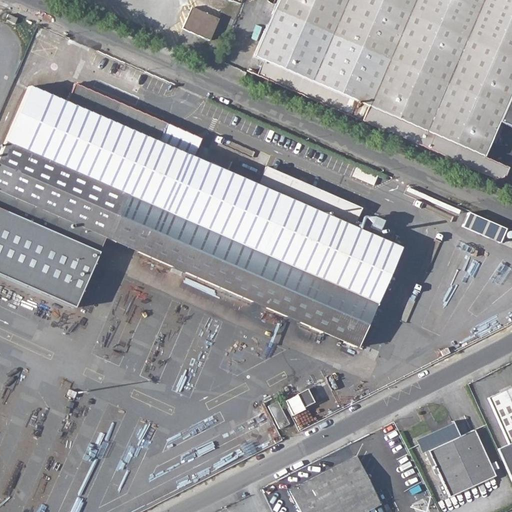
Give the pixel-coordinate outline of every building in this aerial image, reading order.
[(511,0),(276,0),(272,11),(253,56),(264,61),(258,75),(323,103),(362,120),(493,178),(496,179),(496,176),(499,177),(500,176),(501,175),(503,175),(507,166),(505,165),(482,155),(511,87),(511,0)] [(192,8),(183,29),(210,41),(219,20),(192,8)] [(27,86),(0,147),(0,209),(97,252),(104,237),(356,345),(398,247),(352,227),(360,208),(265,166),(261,175),(256,172),(259,166),(245,160),(242,167),(230,161),(225,172),(192,158),(200,138),(73,83),(65,102),(27,86)] [(97,252),(0,209),(0,276),(76,309),(101,253),(97,252)] [(469,213),(463,227),(501,244),(508,229),(469,213)] [(511,386),(487,398),(498,420),(508,443),(496,449),(511,484),(511,386)] [(311,397),(306,389),(297,394),(303,406),(312,401),(311,397)] [(277,400),(268,405),(273,416),(283,411),(277,400)] [(283,411),(273,416),(278,424),(287,420),(283,411)] [(435,433),(416,442),(421,452),(423,451),(430,465),(433,464),(434,467),(432,468),(435,474),(437,473),(448,496),(494,475),(473,429),(458,436),(454,426),(453,426),(435,433)] [(298,511),(359,511),(379,502),(368,481),(356,458),(355,456),(289,489),(288,490),(298,511)] [(436,511),(432,497),(412,503),(414,511),(436,511)]
